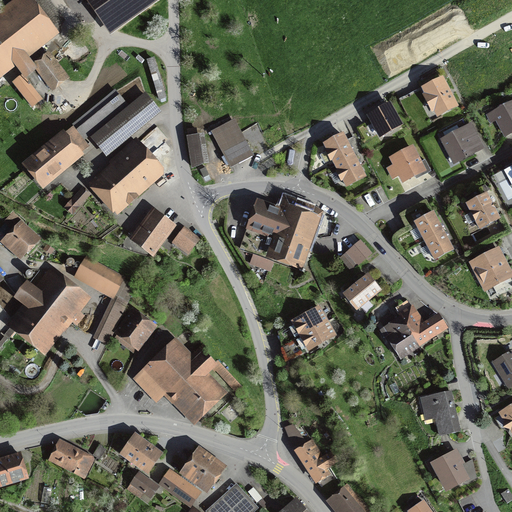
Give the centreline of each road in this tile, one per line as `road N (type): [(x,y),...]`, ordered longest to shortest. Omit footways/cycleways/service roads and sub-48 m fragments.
road 1 (residential): [(511,22),(254,165),(227,190)]
road 2 (residential): [(227,190),(191,204),(252,319),(272,408),(260,456)]
road 3 (residential): [(450,320),(345,214),(298,188),(227,190)]
road 4 (unclassified): [(260,456),(133,422),(0,443)]
road 5 (residential): [(450,320),(495,511)]
